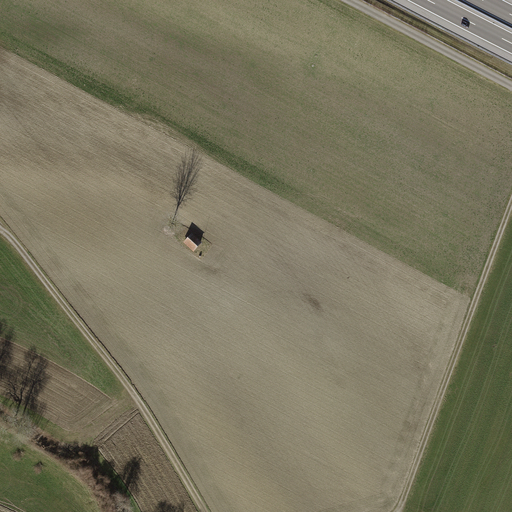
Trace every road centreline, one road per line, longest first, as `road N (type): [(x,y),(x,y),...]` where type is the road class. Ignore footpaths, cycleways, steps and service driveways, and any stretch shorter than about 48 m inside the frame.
road 1 (track): [(0,229),(130,391),(203,511)]
road 2 (track): [(399,511),(511,203)]
road 3 (track): [(347,0),(511,87)]
